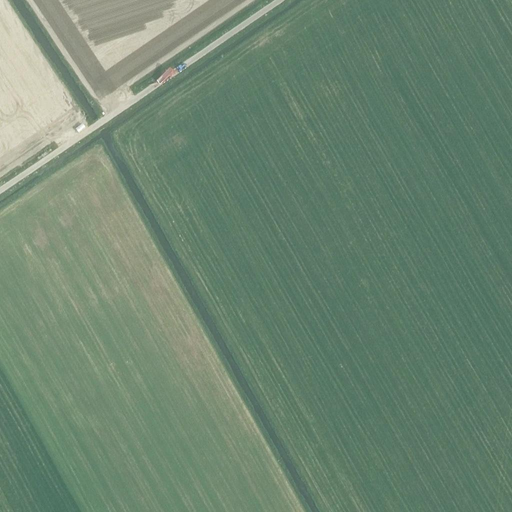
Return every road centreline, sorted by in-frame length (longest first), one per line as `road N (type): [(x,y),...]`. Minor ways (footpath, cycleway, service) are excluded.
road 1 (track): [(109,173),(300,511)]
road 2 (track): [(0,191),(279,0)]
